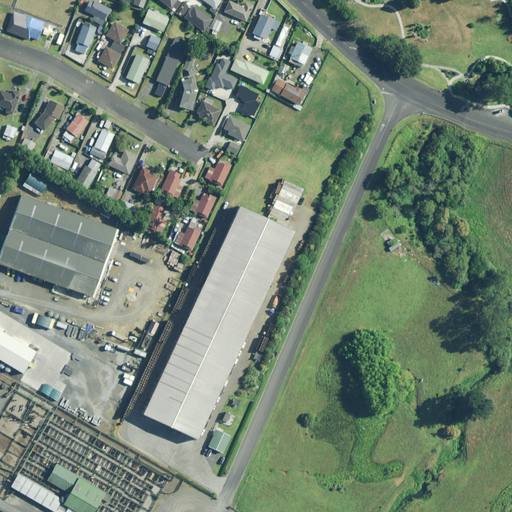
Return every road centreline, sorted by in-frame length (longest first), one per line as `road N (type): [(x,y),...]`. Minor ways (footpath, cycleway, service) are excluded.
road 1 (unclassified): [(222,504),(402,88)]
road 2 (residential): [(0,47),(47,64),(196,153)]
road 3 (unclassified): [(402,88),(301,0)]
